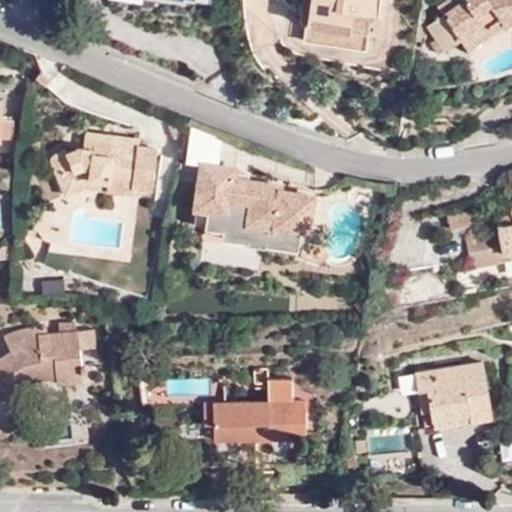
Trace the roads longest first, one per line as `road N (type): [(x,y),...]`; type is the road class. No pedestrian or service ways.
road 1 (residential): [(0,16),(350,163),(410,174),(511,154)]
road 2 (residential): [(511,511),(0,505)]
